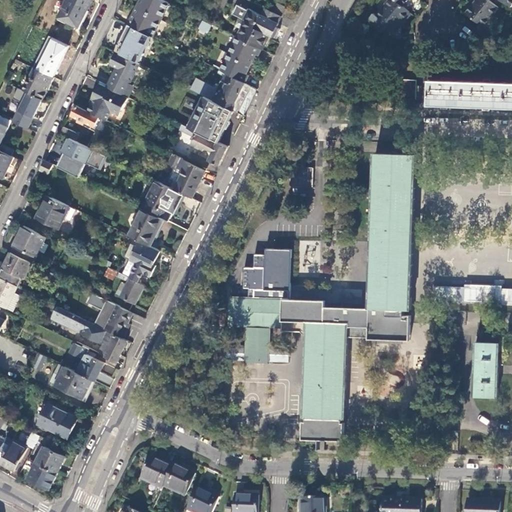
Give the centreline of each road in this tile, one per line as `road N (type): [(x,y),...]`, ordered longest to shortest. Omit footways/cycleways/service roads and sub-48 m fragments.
road 1 (primary): [(133,414),(162,340),(285,118)]
road 2 (primary): [(268,117),(116,406)]
road 3 (residential): [(0,228),(110,0)]
road 4 (residential): [(285,118),(511,126)]
road 5 (residential): [(450,473),(282,467)]
road 6 (residential): [(282,467),(240,465),(133,414)]
road 7 (primary): [(285,118),(340,0)]
road 8 (primary): [(323,0),(268,117)]
